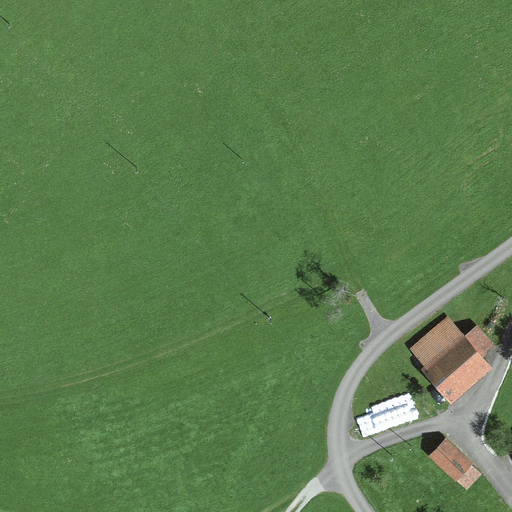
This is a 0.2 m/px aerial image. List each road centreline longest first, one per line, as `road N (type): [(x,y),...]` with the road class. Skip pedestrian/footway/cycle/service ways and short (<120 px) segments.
road 1 (track): [(199,0),(283,120),(331,219),(348,277),(388,335)]
road 2 (track): [(0,398),(134,363),(348,277)]
